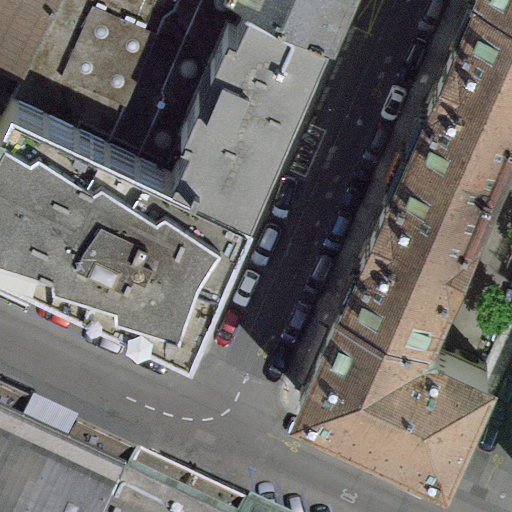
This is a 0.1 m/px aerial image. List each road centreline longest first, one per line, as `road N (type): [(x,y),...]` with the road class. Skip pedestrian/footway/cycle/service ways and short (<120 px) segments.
road 1 (residential): [(406,0),(212,435)]
road 2 (residential): [(0,334),(212,435)]
road 3 (residential): [(212,435),(376,511)]
